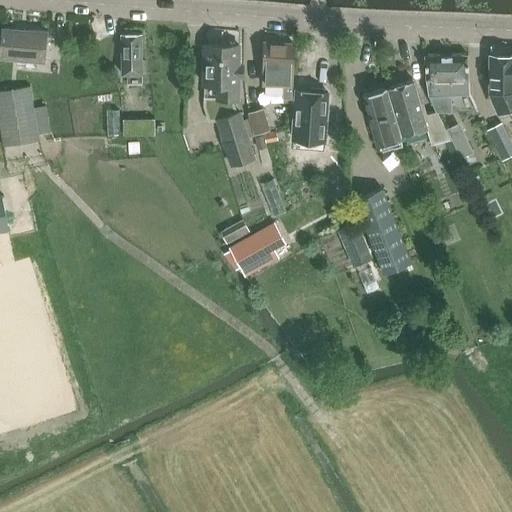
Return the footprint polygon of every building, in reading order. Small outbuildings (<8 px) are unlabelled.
[(0,55),(45,60),(48,29),(3,25),(0,55)] [(142,82),(142,73),(143,73),(142,32),(121,33),(122,73),(127,73),(127,82),(142,82)] [(292,98),(292,42),(264,41),(263,85),(283,85),(283,97),(292,98)] [(204,97),(203,107),(208,121),(212,122),(217,121),(230,165),(253,158),(247,138),(254,136),(249,118),(242,120),(240,113),(236,114),(233,104),(234,98),(238,98),(239,45),(205,44),(204,97)] [(468,55),(425,56),(426,79),(429,94),(430,94),(438,110),(470,109),(476,108),(469,93),(468,55)] [(511,55),(491,55),(491,91),(502,118),(511,113),(511,55)] [(411,79),(387,86),(402,136),(426,128),(431,144),(450,139),(436,110),(426,112),(423,101),(418,102),(411,79)] [(38,134),(50,132),(45,104),(33,106),(30,85),(0,90),(0,118),(4,145),(39,139),(38,134)] [(368,92),(362,94),(377,145),(390,141),(391,147),(402,144),(399,136),(402,136),(387,86),(368,92)] [(296,90),(293,137),(325,140),(328,92),(323,92),(323,88),(312,87),(312,91),(296,90)] [(247,112),(254,134),(269,130),(263,108),(247,112)] [(120,109),(107,109),(108,137),(121,136),(120,109)] [(124,134),(155,133),(155,117),(123,118),(124,134)] [(511,142),(501,122),(487,129),(502,160),(511,154),(511,142)] [(459,123),(447,128),(461,157),(473,151),(459,123)] [(274,131),(254,137),(258,149),(266,147),(265,144),(268,143),(277,140),(274,131)] [(139,142),(129,143),(129,153),(140,152),(139,142)] [(274,178),(261,183),(275,217),(288,213),(274,178)] [(353,200),(383,272),(412,260),(382,188),(353,200)] [(0,194),(0,231),(9,230),(2,194),(0,194)] [(243,218),(221,230),(227,243),(250,231),(243,218)] [(273,222),(230,245),(242,266),(285,243),(273,222)] [(337,230),(352,265),(372,257),(357,222),(337,230)] [(442,233),(436,236),(439,244),(445,241),(442,233)]
